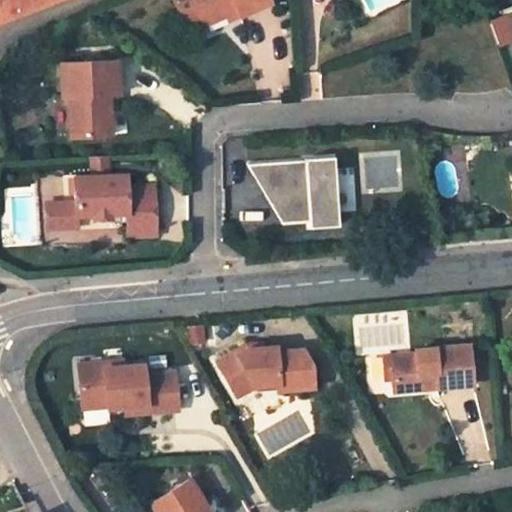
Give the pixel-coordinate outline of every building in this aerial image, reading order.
[(0,0),(0,18),(47,0),(0,0)] [(264,0),(171,0),(176,10),(184,7),(195,12),(199,21),(222,11),(233,7),(235,12),(264,0)] [(179,18),(195,12),(184,7),(176,10),(179,18)] [(235,12),(233,7),(222,11),(224,17),(235,12)] [(117,93),(115,58),(60,60),(61,95),(67,95),(69,135),(109,133),(107,93),(117,93)] [(105,154),(90,154),(91,174),(106,174),(105,154)] [(303,159),(247,163),(265,196),(279,195),(280,201),(268,201),(281,224),(307,222),(307,228),(336,226),(332,156),(303,158),(303,159)] [(125,184),(124,173),(106,174),(91,174),(72,175),(73,198),(73,201),(74,213),(91,212),(92,217),(108,217),(108,212),(125,211),(125,226),(126,234),(154,233),(152,183),(125,184)] [(74,213),(73,201),(43,202),(44,227),(74,226),(74,213)] [(465,346),(412,350),(412,354),(387,356),(389,379),(390,392),(417,390),(416,385),(433,384),(434,389),(469,386),(465,346)] [(245,348),(217,364),(237,399),(254,389),(276,385),(277,391),(311,388),(309,364),(300,351),(274,353),(274,348),(247,352),(245,348)] [(387,356),(380,357),(382,379),(389,379),(387,356)] [(104,362),(77,364),(80,401),(106,399),(112,405),(114,408),(123,407),(124,415),(176,411),(173,373),(142,375),(142,365),(122,367),(104,368),(104,362)] [(106,399),(80,401),(81,408),(112,405),(106,399)] [(210,511),(192,483),(151,507),(154,511),(210,511)]
